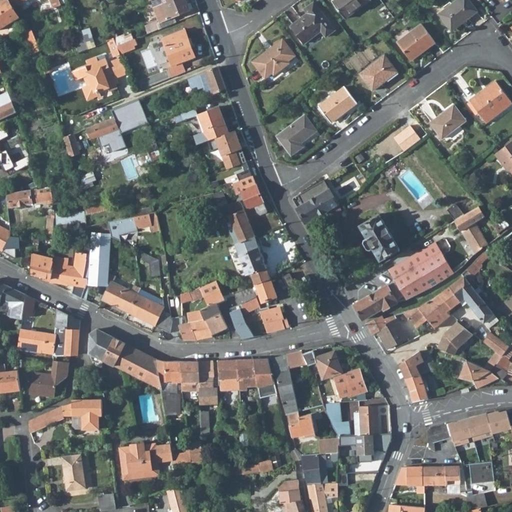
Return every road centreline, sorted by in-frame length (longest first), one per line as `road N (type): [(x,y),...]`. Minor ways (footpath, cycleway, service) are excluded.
road 1 (residential): [(348,322),(267,344),(164,348),(0,267)]
road 2 (residential): [(276,193),(463,52),(504,56),(511,65)]
road 3 (residential): [(276,193),(221,41)]
road 4 (residential): [(348,322),(276,193)]
